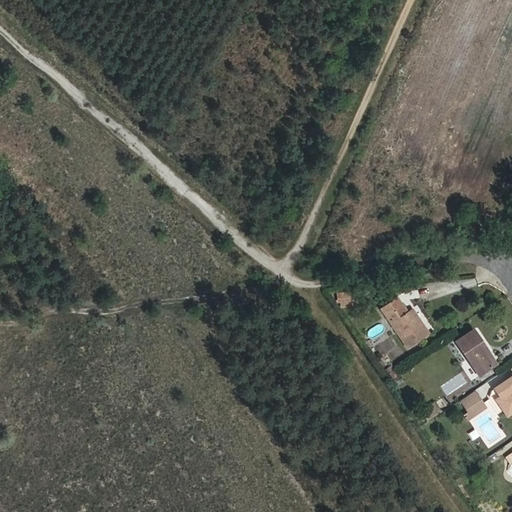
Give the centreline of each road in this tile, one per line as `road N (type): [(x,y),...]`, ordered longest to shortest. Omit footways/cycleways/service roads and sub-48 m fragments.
road 1 (track): [(511,270),(325,286),(296,276),(0,13)]
road 2 (track): [(296,276),(417,0)]
road 3 (track): [(296,276),(0,331)]
